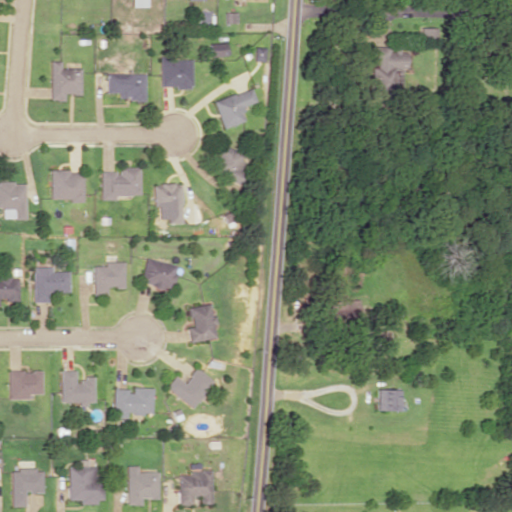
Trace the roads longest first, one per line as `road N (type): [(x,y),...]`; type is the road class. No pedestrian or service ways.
road 1 (tertiary): [(292,0),(254,511)]
road 2 (residential): [(19,0),(8,135),(174,136)]
road 3 (residential): [(0,338),(144,338)]
